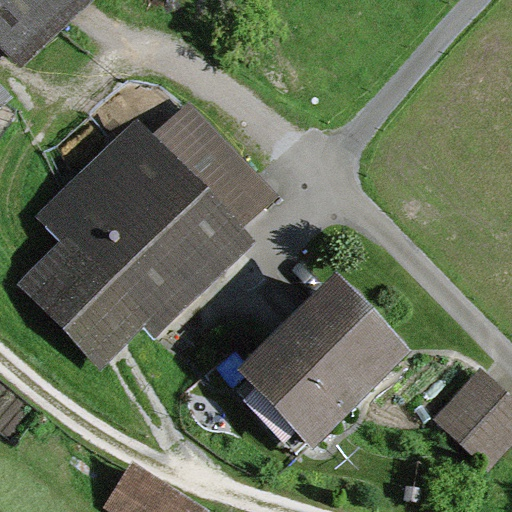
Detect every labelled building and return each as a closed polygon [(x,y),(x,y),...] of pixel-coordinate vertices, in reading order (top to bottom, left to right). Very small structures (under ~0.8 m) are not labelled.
[(0,0),(0,54),(22,79),(111,0),(0,0)] [(150,129),(46,218),(73,249),(28,288),(104,376),(253,247),(150,129)] [(364,295),(267,381),(333,455),(430,368),(364,295)] [(511,448),(511,406),(482,380),(435,432),(485,478),(511,448)] [(189,511),(136,480),(116,511),(189,511)]
